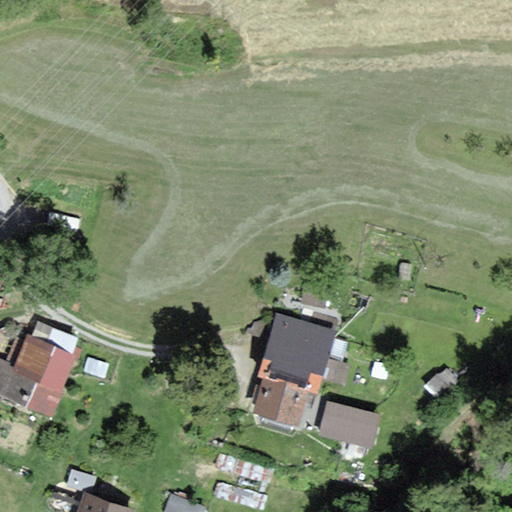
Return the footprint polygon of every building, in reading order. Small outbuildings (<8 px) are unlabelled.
[(340,329),(278,311),(260,375),(266,376),(257,408),(302,421),(311,393),(321,396),(340,329)] [(81,337),(40,320),(34,334),(29,332),(26,340),(17,337),(7,360),(0,356),(0,390),(54,413),(82,348),(77,346),(81,337)] [(327,394),(318,428),(373,442),(382,408),(327,394)] [(53,505),(73,511),(81,484),(89,486),(94,470),(66,461),(53,505)] [(132,511),(135,507),(91,492),(83,511),(132,511)]
